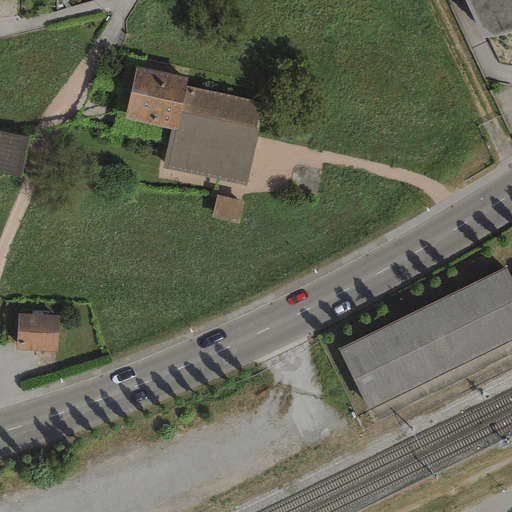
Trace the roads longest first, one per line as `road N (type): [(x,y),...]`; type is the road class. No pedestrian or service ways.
road 1 (primary): [(0,432),(273,324),(511,192)]
road 2 (residential): [(0,32),(117,8),(123,0)]
